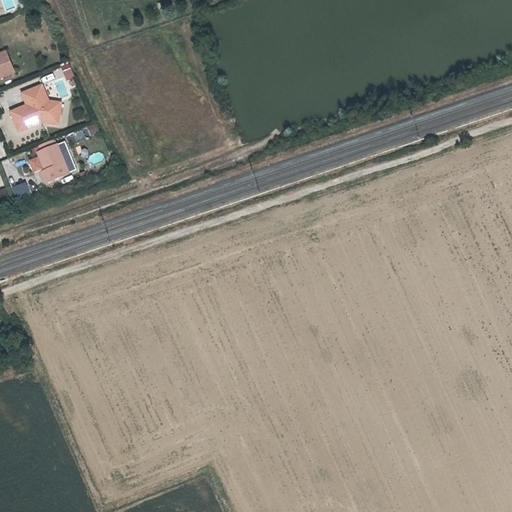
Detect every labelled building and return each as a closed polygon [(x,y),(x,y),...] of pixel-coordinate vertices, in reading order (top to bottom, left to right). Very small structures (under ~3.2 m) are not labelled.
[(0,47),(0,78),(17,71),(11,56),(5,59),(2,53),(0,47)] [(9,50),(2,53),(5,59),(11,56),(9,50)] [(68,80),(76,77),(71,63),(63,65),(68,80)] [(30,103),(14,109),(22,129),(39,122),(37,119),(44,117),(45,119),(53,121),(54,113),(62,114),(64,101),(51,99),(45,83),(25,91),(30,103)] [(62,114),(54,113),(53,121),(61,122),(62,114)] [(90,126),(94,134),(101,131),(97,123),(90,126)] [(57,138),(45,143),(47,149),(43,150),(51,170),(46,171),(50,183),(75,173),(64,143),(60,144),(57,138)] [(88,157),(91,165),(105,159),(102,151),(88,157)] [(29,183),(14,186),(17,199),(32,196),(29,183)] [(7,189),(0,191),(0,209),(13,204),(7,189)]
